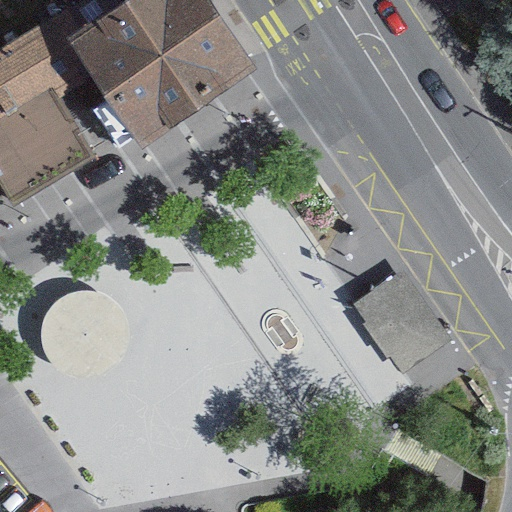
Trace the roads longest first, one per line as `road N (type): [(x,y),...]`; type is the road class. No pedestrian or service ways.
road 1 (residential): [(0,253),(193,173),(334,80)]
road 2 (primary): [(334,80),(511,365)]
road 3 (primary): [(511,195),(382,0)]
road 4 (residential): [(0,415),(77,511)]
